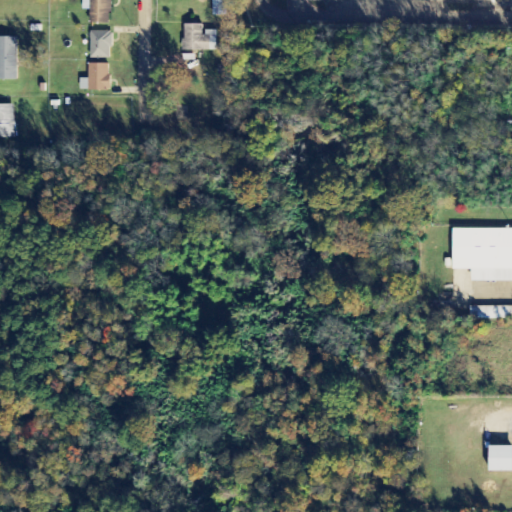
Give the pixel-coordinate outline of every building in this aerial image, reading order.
[(111,0),(83,0),(83,11),(91,11),(91,25),(112,25),(111,0)] [(213,0),(213,16),(226,17),(226,0),(217,0),(213,0)] [(204,25),(185,26),(186,40),(182,40),(183,52),(218,51),(218,31),(205,31),(204,25)] [(91,60),(112,60),(112,32),(91,32),(91,60)] [(19,39),(0,38),(0,80),(18,81),(19,39)] [(112,65),(90,65),(90,80),(81,80),(81,92),(111,93),(112,65)] [(13,106),(0,105),(0,139),(14,139),(13,106)] [(511,227),(449,227),(449,268),(468,268),(468,280),(511,280),(511,227)] [(492,473),(511,473),(511,448),(493,448),(492,473)]
